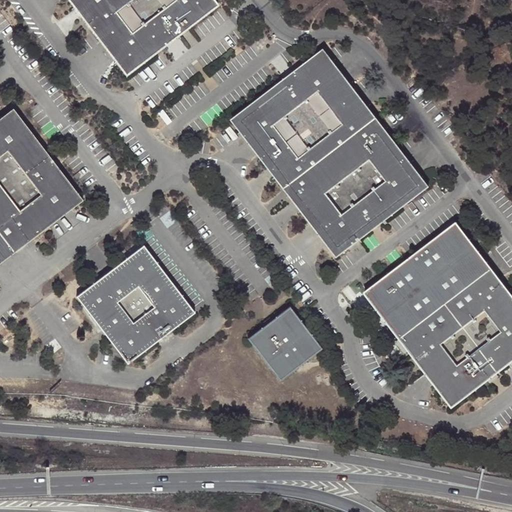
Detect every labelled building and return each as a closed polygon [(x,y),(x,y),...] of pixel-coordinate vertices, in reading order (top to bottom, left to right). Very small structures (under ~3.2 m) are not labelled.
[(69,0),(128,77),(219,6),(214,0),(69,0)] [(430,188),(325,51),(233,121),(339,259),(430,188)] [(0,263),(84,200),(14,108),(0,118),(0,263)] [(511,364),(511,295),(458,225),(366,294),(454,409),(511,364)] [(197,313),(145,247),(79,298),(130,365),(197,313)] [(323,350),(291,307),(249,340),(281,382),(323,350)]
